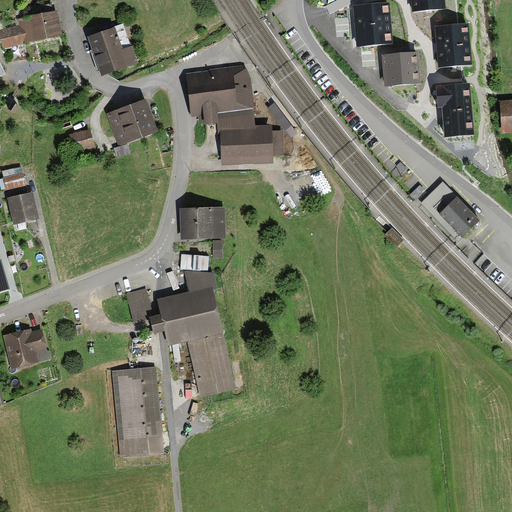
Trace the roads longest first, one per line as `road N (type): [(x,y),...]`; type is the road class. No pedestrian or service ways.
road 1 (residential): [(72,0),(75,48),(98,79),(114,89),(173,82),(183,119),(179,182),(156,255),(0,317)]
road 2 (residential): [(294,0),(316,55),(369,113),(511,232)]
road 3 (track): [(156,255),(179,511)]
